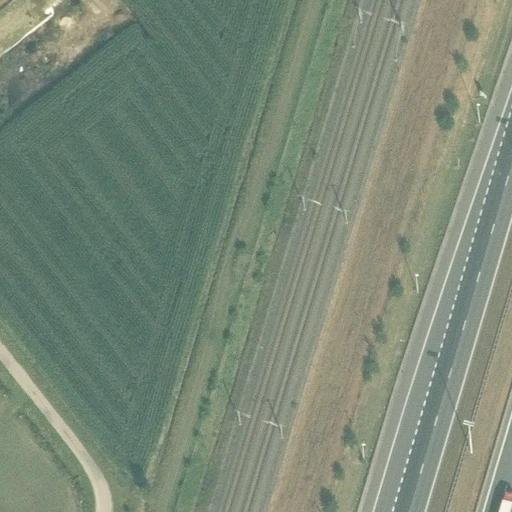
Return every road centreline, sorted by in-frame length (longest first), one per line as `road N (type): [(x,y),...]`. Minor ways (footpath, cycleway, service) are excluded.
road 1 (track): [(317,0),(227,261),(160,511)]
road 2 (motorway): [(511,168),(410,511)]
road 3 (unclassified): [(101,511),(88,463),(0,336)]
